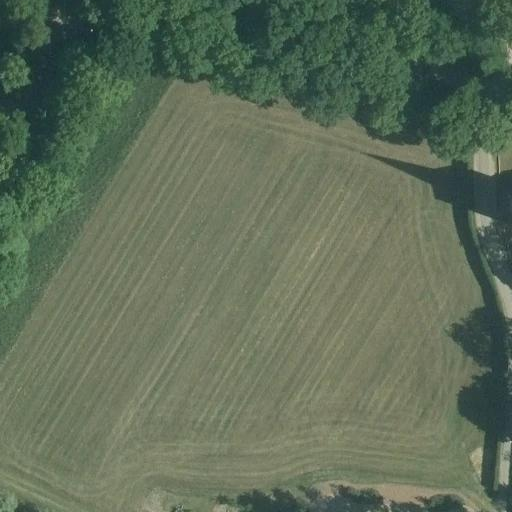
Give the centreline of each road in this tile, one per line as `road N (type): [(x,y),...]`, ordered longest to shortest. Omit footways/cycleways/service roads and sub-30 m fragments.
road 1 (unclassified): [(498,511),(506,290),(472,157),(498,91)]
road 2 (unclassified): [(498,91),(221,0)]
